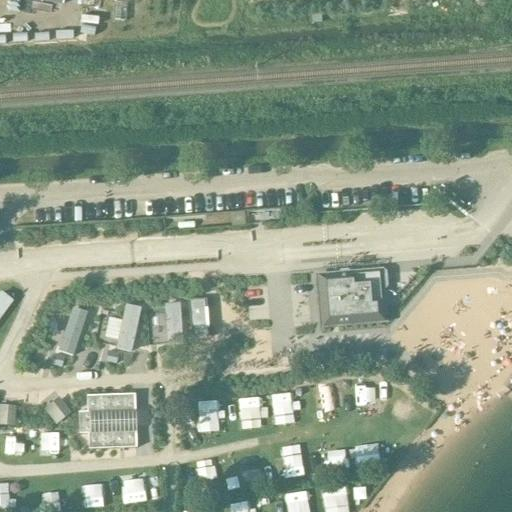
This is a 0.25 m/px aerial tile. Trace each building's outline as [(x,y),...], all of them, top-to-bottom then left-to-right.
[(383,321),(379,273),(321,278),(325,325),(383,321)] [(0,295),(0,312),(8,302),(0,295)] [(205,299),(191,299),(192,333),(206,333),(205,299)] [(154,315),(155,340),(182,339),(181,302),(163,303),(163,315),(154,315)] [(117,350),(134,352),(139,306),(123,304),(117,350)] [(71,307),(57,351),(74,356),(88,312),(71,307)] [(271,395),(278,425),(297,421),(290,390),(271,395)] [(388,405),(413,418),(420,404),(394,392),(388,405)] [(89,414),(78,414),(79,435),(90,434),(91,450),(142,447),(139,396),(88,399),(89,414)] [(261,418),(259,396),(238,398),(240,420),(261,418)] [(53,400),(43,409),(57,423),(67,414),(53,400)] [(214,401),(195,401),(195,422),(214,422),(214,401)] [(0,424),(15,425),(16,405),(0,404),(0,424)] [(29,435),(30,456),(48,456),(48,434),(29,435)] [(376,442),(356,445),(358,464),(379,462),(376,442)] [(312,472),(331,468),(326,450),(308,454),(312,472)] [(236,466),(237,486),(260,484),(259,465),(236,466)] [(329,490),(329,509),(351,509),(350,490),(329,490)]
